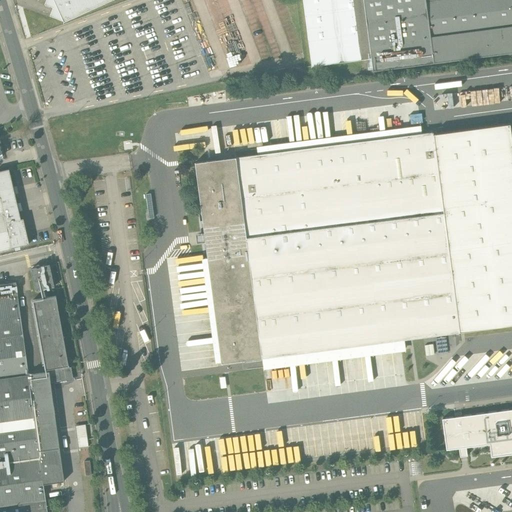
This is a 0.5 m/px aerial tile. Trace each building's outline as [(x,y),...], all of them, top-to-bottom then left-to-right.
[(46,0),(45,5),(53,8),(50,16),(64,22),(112,0),(46,0)] [(303,0),(312,67),(371,59),(363,0),(303,0)] [(425,0),(363,0),(371,59),(373,71),(434,63),(425,0)] [(511,0),(425,0),(434,63),(511,52),(511,0)] [(196,163),(222,363),(511,325),(511,145),(509,125),(432,135),(432,132),(196,163)] [(7,170),(0,171),(0,202),(5,224),(20,220),(7,170)] [(0,202),(0,250),(11,248),(5,224),(0,202)] [(20,220),(5,224),(11,248),(28,244),(22,219),(20,220)] [(50,266),(31,271),(36,292),(55,287),(50,266)] [(0,511),(47,511),(43,484),(64,481),(49,373),(29,376),(16,284),(0,286),(0,511)] [(56,296),(32,301),(45,370),(58,368),(60,378),(63,379),(71,378),(73,376),(72,370),(68,367),(56,296)] [(511,409),(442,419),(446,450),(459,449),(460,457),(464,456),(467,456),(466,448),(490,444),(491,457),(511,454),(511,409)] [(237,455),(239,469),(364,454),(362,438),(354,439),(352,423),(237,436),(238,444),(231,445),(232,455),(237,455)] [(87,436),(79,437),(80,448),(89,447),(87,436)] [(90,461),(83,462),(85,476),(92,475),(90,461)]
